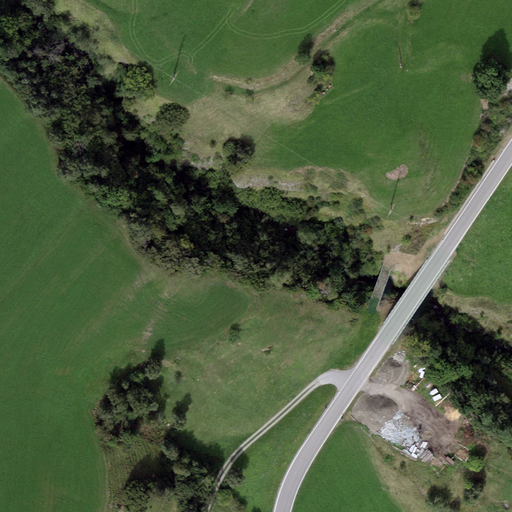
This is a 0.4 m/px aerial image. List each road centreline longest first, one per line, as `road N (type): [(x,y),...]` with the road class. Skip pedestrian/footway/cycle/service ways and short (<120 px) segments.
road 1 (tertiary): [(281,511),(342,394),(511,151)]
road 2 (track): [(353,380),(319,381),(275,418),(231,459),(204,511)]
